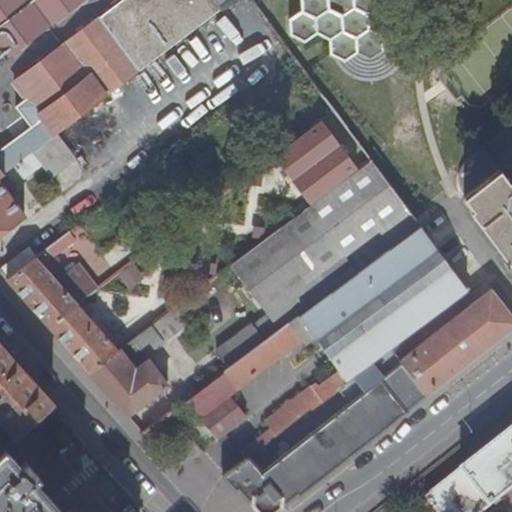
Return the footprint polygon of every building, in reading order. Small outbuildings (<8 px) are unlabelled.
[(0,0),(0,63),(83,0),(0,0)] [(0,175),(12,166),(55,134),(229,0),(120,0),(12,83),(24,100),(14,107),(28,127),(0,149),(0,175)] [(298,0),(300,9),(287,19),(290,35),(303,42),(315,33),(328,39),(329,53),(343,60),(368,42),(367,12),(379,5),(378,0),(298,0)] [(332,111),(322,118),(342,145),(317,164),(324,173),(305,186),(315,201),(369,160),(332,111)] [(55,134),(12,166),(22,179),(39,165),(50,178),(75,159),(55,134)] [(511,185),(507,179),(506,179),(481,147),(462,162),(458,169),(457,181),(459,191),(471,208),(468,210),(507,261),(509,259),(511,263),(511,185)] [(229,367),(291,321),(299,315),(418,224),(369,160),(315,201),(231,264),(270,314),(252,327),(251,325),(217,350),(229,367)] [(0,231),(24,212),(0,183),(0,231)] [(276,434),(368,364),(465,289),(418,224),(299,315),(310,330),(326,352),(328,355),(339,370),(321,383),(318,382),(308,389),(303,383),(281,399),(286,406),(266,421),(276,434)] [(77,225),(40,253),(44,259),(46,260),(73,240),(72,238),(81,231),(77,225)] [(40,253),(7,279),(49,326),(75,303),(39,263),(44,259),(40,253)] [(379,377),(405,411),(511,326),(511,318),(489,288),(398,360),(400,361),(379,377)] [(75,303),(49,326),(68,347),(89,371),(117,350),(80,308),(95,297),(91,293),(76,304),(75,303)] [(131,340),(144,356),(192,320),(179,303),(131,340)] [(229,367),(184,401),(197,417),(228,393),(303,336),(291,321),(229,367)] [(134,370),(147,360),(144,356),(131,340),(118,349),(134,370)] [(0,418),(15,436),(50,404),(27,378),(20,371),(0,348),(0,418)] [(167,386),(147,360),(134,370),(118,349),(117,350),(89,371),(128,415),(167,386)] [(224,474),(225,475),(236,488),(238,487),(248,498),(253,500),(253,504),(259,511),(272,511),(279,507),(279,503),(284,503),(297,492),(299,494),(405,411),(379,377),(260,472),(253,462),(262,456),(257,449),(244,459),(231,469),(224,474)] [(229,395),(199,418),(217,438),(246,416),(229,395)] [(511,430),(426,498),(436,511),(480,511),(511,487),(511,430)] [(239,453),(244,459),(257,449),(270,439),(265,433),(239,453)] [(19,466),(2,448),(0,449),(0,511),(71,511),(69,510),(66,511),(60,511),(39,489),(45,483),(25,461),(19,466)]
